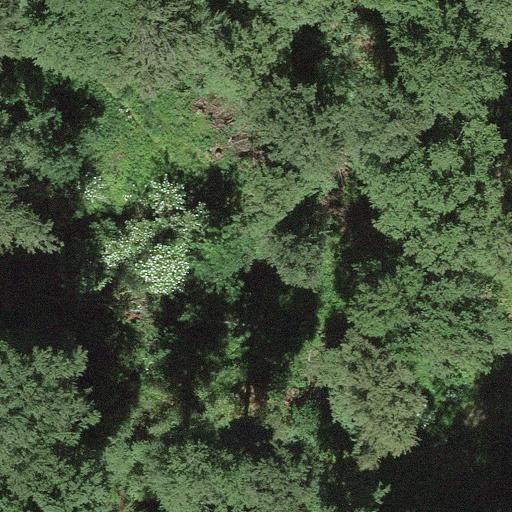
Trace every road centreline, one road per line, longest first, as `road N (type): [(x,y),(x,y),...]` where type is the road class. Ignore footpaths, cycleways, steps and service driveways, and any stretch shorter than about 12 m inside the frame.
road 1 (track): [(443,511),(464,432),(511,364)]
road 2 (track): [(511,160),(511,298)]
